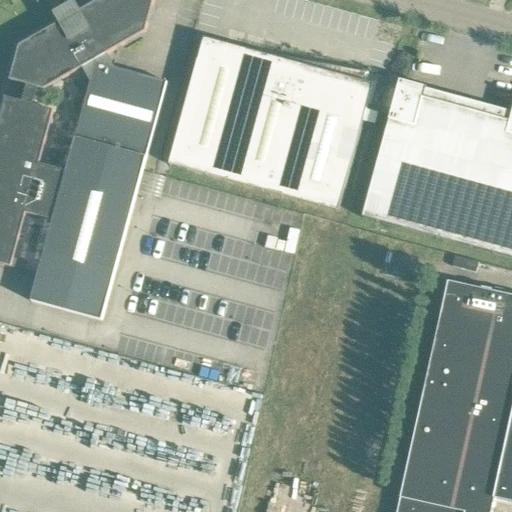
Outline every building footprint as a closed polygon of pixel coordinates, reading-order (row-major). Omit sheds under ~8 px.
[(83,68),(91,83),(97,63),(115,68),(107,55),(146,32),(154,0),(101,0),(78,13),(80,17),(65,25),(63,22),(20,46),(10,81),(27,85),(23,103),(6,98),(0,119),(0,131),(46,144),(55,111),(34,105),(37,88),(45,90),(83,68)] [(205,39),(170,165),(340,212),(374,85),(365,82),(367,74),(368,74),(368,73),(289,58),(289,60),(290,60),(289,62),(205,39)] [(168,83),(115,68),(97,63),(91,83),(72,152),(144,171),(168,83)] [(511,114),(510,121),(424,98),(427,88),(400,80),(388,126),(363,218),(511,258),(511,114)] [(54,221),(67,172),(40,164),(46,144),(0,131),(0,264),(12,267),(33,273),(36,264),(15,258),(26,214),(54,221)] [(103,321),(144,171),(72,152),(67,172),(54,221),(32,302),(103,321)] [(492,511),(495,500),(511,424),(511,295),(449,282),(448,283),(451,284),(403,499),(464,511),(492,511)] [(511,424),(495,500),(511,503),(511,424)] [(464,511),(403,499),(401,498),(397,511),(464,511)]
